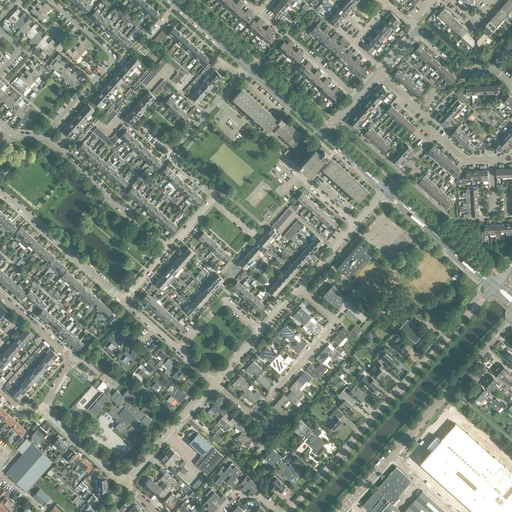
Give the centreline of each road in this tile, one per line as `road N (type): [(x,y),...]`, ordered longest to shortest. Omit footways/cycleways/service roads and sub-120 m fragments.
road 1 (tertiary): [(340,511),(511,317)]
road 2 (residential): [(290,511),(445,339)]
road 3 (residential): [(50,0),(113,59),(44,136)]
road 4 (residential): [(252,415),(333,321),(298,288)]
road 5 (residential): [(122,300),(0,189)]
road 6 (residential): [(66,156),(168,248)]
road 7 (residential): [(123,483),(214,382)]
road 8 (residential): [(41,410),(68,355),(23,314)]
